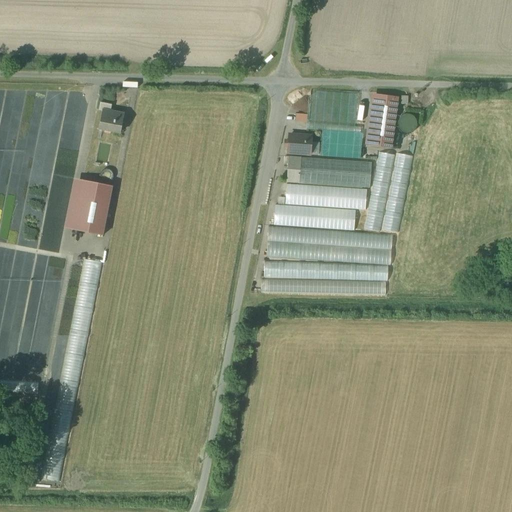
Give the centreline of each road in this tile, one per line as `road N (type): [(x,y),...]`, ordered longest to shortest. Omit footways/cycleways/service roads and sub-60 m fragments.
road 1 (unclassified): [(191,511),(283,82)]
road 2 (unclassified): [(0,75),(283,82)]
road 3 (unclassified): [(283,82),(511,87)]
